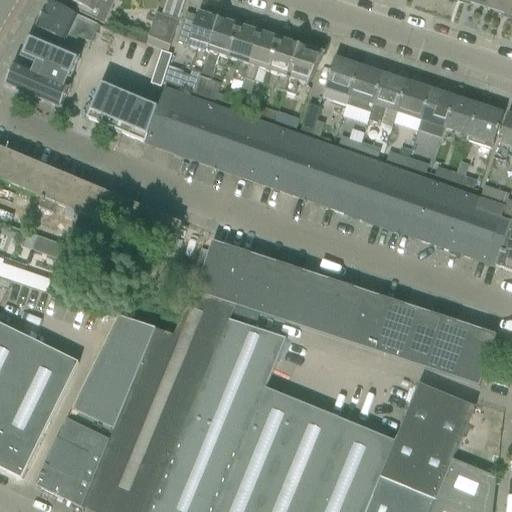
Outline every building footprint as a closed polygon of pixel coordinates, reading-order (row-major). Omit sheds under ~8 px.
[(74,12),(104,26),(111,11),(97,4),(98,0),(64,0),(77,6),(74,12)] [(156,15),(145,46),(167,54),(178,22),(185,0),(166,0),(161,16),(156,15)] [(463,0),(463,1),(487,9),(489,0),(463,0)] [(511,0),(489,0),(487,9),(511,17),(511,13),(511,0)] [(49,3),(36,29),(65,43),(66,43),(70,35),(88,43),(88,44),(91,45),(99,27),(49,3)] [(179,35),(176,43),(198,51),(191,72),(189,78),(184,93),(194,97),(219,22),(198,15),(197,20),(185,16),(179,35)] [(219,22),(194,97),(195,97),(215,104),(217,95),(220,86),(210,83),(217,58),(228,61),(239,29),(219,22)] [(114,34),(99,27),(91,45),(90,47),(105,54),(114,34)] [(239,29),(228,61),(238,65),(232,82),(243,85),(244,81),(259,35),(239,29)] [(259,35),(244,81),(255,84),(257,76),(256,76),(258,71),(268,75),(279,42),(259,35)] [(34,75),(15,66),(6,87),(61,110),(69,90),(63,87),(66,79),(70,81),(78,61),(30,40),(21,60),(37,67),(34,75)] [(279,42),(268,75),(281,79),(279,83),(277,82),(274,91),(284,94),(299,49),(279,42)] [(299,49),(284,94),(295,98),(298,89),(296,89),(298,83),(298,84),(307,87),(314,74),(323,56),(299,49)] [(161,53),(150,86),(160,89),(162,86),(167,70),(171,57),(161,53)] [(324,92),(322,100),(346,108),(349,100),(350,97),(360,68),(359,68),(358,70),(336,62),(337,60),(335,60),(329,79),(326,89),(324,92)] [(349,100),(346,108),(370,116),(384,76),(383,76),(382,78),(360,70),(360,68),(350,97),(349,100)] [(167,70),(162,86),(174,90),(184,93),(189,78),(167,70)] [(386,110),(397,114),(407,84),(406,85),(384,78),(384,76),(368,122),(380,126),(386,110)] [(243,85),(240,94),(250,98),(255,84),(244,81),(243,85)] [(397,114),(397,116),(398,116),(398,114),(415,120),(421,122),(431,92),(430,93),(408,86),(408,84),(407,84),(397,114)] [(101,127),(116,92),(102,86),(87,121),(101,127)] [(145,146),(460,256),(476,213),(480,201),(193,101),(195,97),(194,97),(184,93),(174,90),(173,94),(165,91),(158,109),(158,110),(145,146)] [(115,133),(130,98),(116,92),(101,127),(115,133)] [(422,122),(445,130),(454,101),(432,94),(432,92),(431,92),(421,122),(421,124),(422,124),(422,122)] [(217,95),(215,104),(236,111),(238,106),(239,102),(217,95)] [(130,98),(115,133),(129,139),(144,104),(130,98)] [(446,130),(469,137),(478,109),(456,102),(456,100),(455,100),(454,101),(445,130),(444,132),(446,132),(446,130)] [(158,110),(144,104),(129,139),(145,146),(158,110)] [(309,106),(299,134),(312,139),(312,138),(321,110),(309,106)] [(468,140),(467,143),(492,151),(493,147),(494,144),(497,135),(504,116),(503,115),(502,117),(479,109),(480,108),(479,107),(478,109),(470,136),(469,137),(468,140)] [(257,108),(254,117),(275,124),(278,115),(257,108)] [(278,115),(275,124),(296,131),(299,122),(278,115)] [(511,118),(508,117),(493,161),(506,165),(508,158),(511,159),(511,118)] [(340,139),(338,147),(339,147),(358,153),(361,145),(342,139),(340,139)] [(361,145),(358,153),(377,160),(380,151),(361,145)] [(0,150),(0,182),(42,200),(39,209),(53,215),(57,207),(170,254),(181,226),(0,150)] [(388,154),(385,162),(386,162),(406,169),(408,161),(389,154),(388,154)] [(408,161),(406,169),(415,172),(425,175),(427,167),(415,163),(408,161)] [(436,170),(433,178),(434,178),(453,185),(456,177),(437,170),(436,170)] [(456,177),(453,185),(473,191),(475,183),(456,177)] [(480,201),(476,213),(500,221),(506,204),(509,197),(484,189),(480,201)] [(511,206),(506,204),(500,221),(511,225),(511,224),(511,206)] [(460,256),(496,269),(511,225),(500,221),(476,213),(460,256)] [(62,257),(61,259),(179,309),(193,276),(195,273),(195,271),(77,221),(76,223),(67,246),(62,257)] [(511,224),(511,225),(496,269),(511,274),(511,224)] [(36,238),(31,252),(58,261),(63,248),(36,238)] [(222,304),(239,253),(212,244),(195,295),(222,304)] [(239,253),(222,304),(248,313),(265,261),(239,253)] [(273,321),(290,270),(265,261),(248,313),(273,321)] [(290,270),(273,321),(299,330),(316,278),(290,270)] [(316,278),(299,330),(325,338),(341,286),(316,278)] [(350,346),(367,295),(341,286),(325,338),(350,346)] [(195,295),(192,294),(173,338),(156,332),(110,442),(82,510),(86,511),(149,511),(213,356),(227,322),(233,308),(222,304),(195,295)] [(367,295),(350,346),(376,355),(393,303),(367,295)] [(393,303),(376,355),(401,363),(418,312),(393,303)] [(427,372),(444,320),(418,312),(401,363),(427,372)] [(156,332),(119,319),(93,373),(69,422),(46,470),(37,488),(82,510),(110,442),(156,332)] [(453,380),(470,329),(444,320),(427,372),(453,380)] [(215,511),(265,390),(285,341),(227,322),(213,356),(149,511),(215,511)] [(0,327),(0,469),(23,481),(79,367),(0,327)] [(491,351),(496,338),(470,329),(453,380),(479,389),(491,351)] [(511,367),(511,354),(504,352),(500,363),(511,367)] [(491,385),(508,390),(511,377),(511,374),(497,369),(491,385)] [(215,511),(366,511),(381,478),(379,478),(393,443),(265,390),(215,511)] [(440,455),(452,460),(458,444),(447,439),(440,455)] [(452,460),(435,501),(430,511),(492,511),(496,478),(452,460)] [(430,511),(435,501),(381,478),(366,511),(430,511)]
